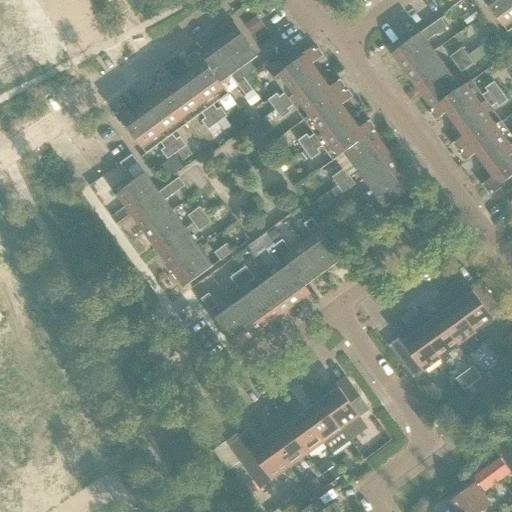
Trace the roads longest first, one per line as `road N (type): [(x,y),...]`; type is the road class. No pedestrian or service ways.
road 1 (residential): [(376,511),(371,496),(379,479),(421,441),(336,308)]
road 2 (residential): [(167,326),(216,397),(336,308)]
road 3 (residential): [(470,212),(341,42)]
road 4 (residential): [(336,308),(470,212)]
road 5 (residential): [(230,0),(121,81)]
